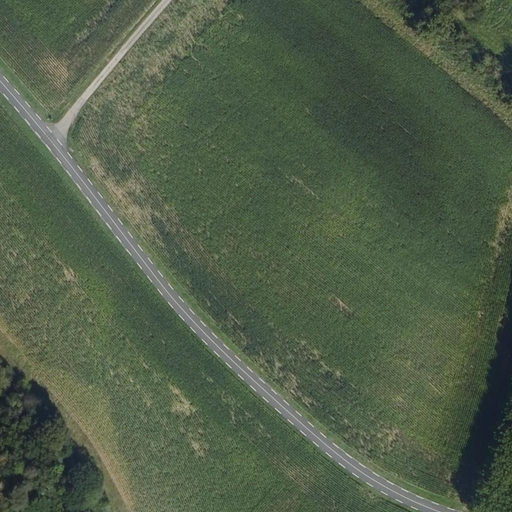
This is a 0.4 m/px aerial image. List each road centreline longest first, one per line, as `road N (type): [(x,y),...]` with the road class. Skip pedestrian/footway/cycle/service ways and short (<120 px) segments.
road 1 (tertiary): [(50,140),(170,301),(225,360),(334,456),(433,511)]
road 2 (unclassified): [(50,140),(167,0)]
